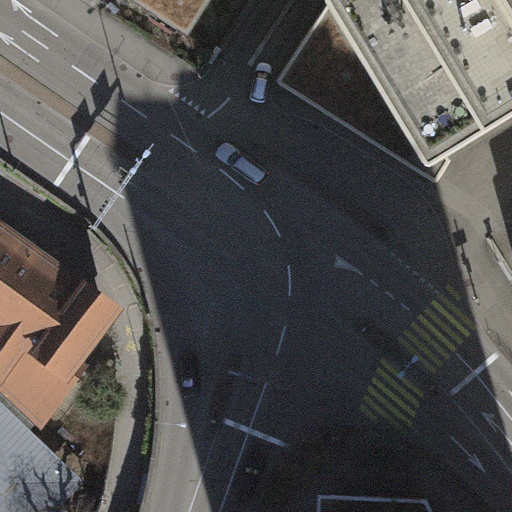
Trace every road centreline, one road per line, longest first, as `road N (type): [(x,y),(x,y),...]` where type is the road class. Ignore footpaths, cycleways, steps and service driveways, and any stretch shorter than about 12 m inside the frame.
road 1 (tertiary): [(511,466),(467,382),(433,339),(277,213)]
road 2 (tertiary): [(277,213),(0,18)]
road 3 (tertiary): [(250,292),(511,474)]
road 4 (tertiary): [(0,113),(250,292)]
road 5 (tertiary): [(194,511),(250,292)]
